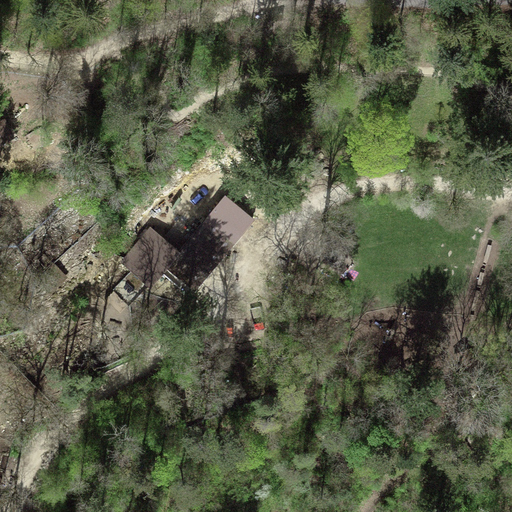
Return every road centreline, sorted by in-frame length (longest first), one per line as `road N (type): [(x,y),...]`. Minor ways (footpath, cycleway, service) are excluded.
road 1 (track): [(206,325),(233,304),(298,222),(337,194),(419,179),(511,193)]
road 2 (track): [(0,54),(69,61),(272,0)]
road 3 (track): [(206,325),(111,376),(68,415),(7,511)]
